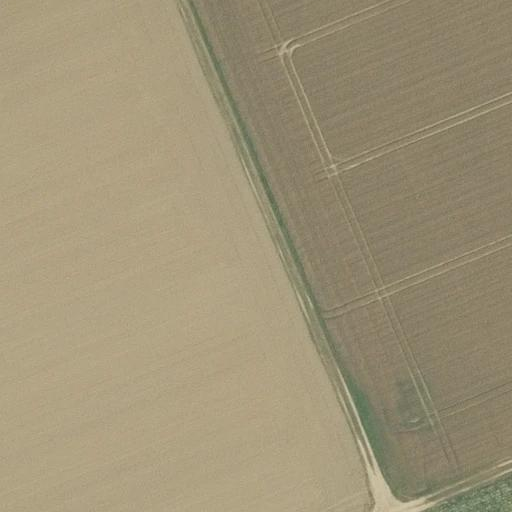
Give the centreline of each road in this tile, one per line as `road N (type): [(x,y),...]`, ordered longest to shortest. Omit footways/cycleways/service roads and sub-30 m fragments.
road 1 (track): [(179,0),(387,511)]
road 2 (track): [(395,511),(511,465)]
